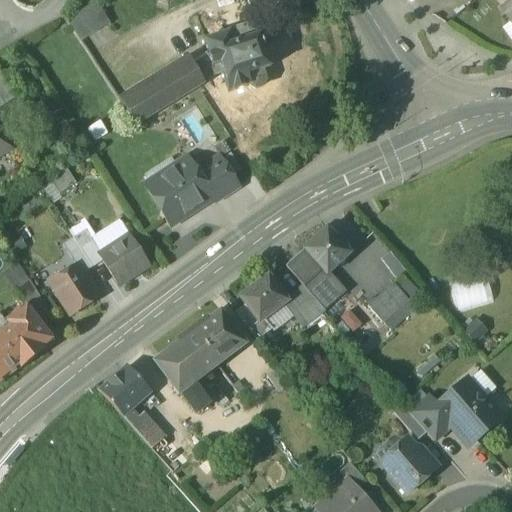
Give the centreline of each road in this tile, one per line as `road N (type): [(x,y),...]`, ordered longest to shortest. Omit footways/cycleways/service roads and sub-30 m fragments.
road 1 (secondary): [(442,138),(313,202),(192,279),(0,439)]
road 2 (tertiary): [(442,138),(415,73),(366,0)]
